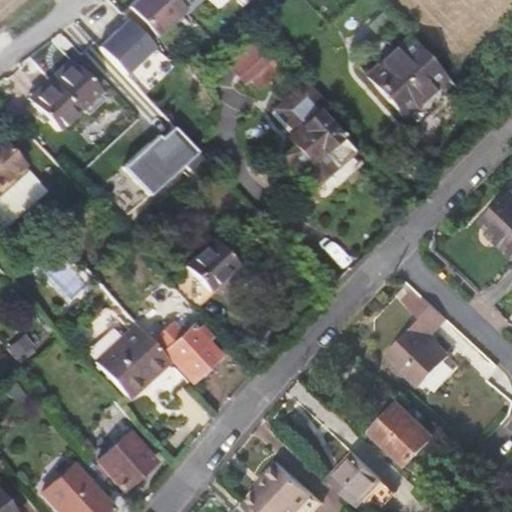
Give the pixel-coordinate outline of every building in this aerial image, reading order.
[(183,10),(173,0),(131,0),(119,11),(125,17),(147,42),(183,10)] [(198,0),(173,0),(183,10),(185,12),(198,0)] [(147,42),(125,17),(95,44),(123,76),(153,49),(147,42)] [(268,58),(278,50),(255,23),(220,53),(242,80),(268,58)] [(405,36),(362,74),(408,126),(452,88),(405,36)] [(279,71),(268,58),(242,80),(253,93),(279,71)] [(68,62),(50,79),(77,107),(95,91),(68,62)] [(53,129),(77,107),(50,79),(27,102),(53,129)] [(330,108),(306,81),(277,106),(290,120),(286,122),(295,132),(287,139),(294,148),(281,158),(309,190),(351,154),(319,117),(330,108)] [(6,148),(0,152),(0,174),(12,188),(28,173),(6,148)] [(10,190),(12,188),(0,174),(0,193),(7,187),(10,190)] [(511,196),(507,192),(479,222),(511,252),(511,196)] [(271,235),(263,228),(256,234),(263,242),(271,235)] [(214,241),(210,245),(232,268),(236,265),(214,241)] [(210,245),(168,283),(187,303),(190,307),(194,312),(213,295),(209,291),(232,268),(210,245)] [(180,313),(190,307),(187,303),(168,283),(165,280),(157,288),(180,313)] [(424,338),(441,319),(409,288),(396,301),(414,319),(380,356),(414,388),(443,357),(424,338)] [(162,350),(194,386),(206,375),(202,369),(218,354),(200,335),(205,331),(199,326),(195,329),(191,325),(162,350)] [(168,389),(182,376),(146,336),(105,374),(137,411),(160,389),(164,393),(168,389)] [(182,407),(198,394),(182,376),(168,389),(182,407)] [(433,438),(397,405),(373,432),(408,465),(433,438)] [(97,461),(122,490),(154,463),(130,433),(97,461)] [(269,476),(246,502),(256,511),(289,511),(311,488),(279,459),(266,474),(269,476)] [(346,461),(320,487),(346,511),(372,485),(346,461)] [(114,511),(126,511),(132,507),(116,488),(104,498),(73,463),(41,491),(59,511),(109,511),(112,510),(114,511)] [(355,511),(377,489),(372,485),(346,511),(355,511)] [(312,511),(324,500),(311,488),(289,511),(312,511)] [(486,488),(475,499),(483,506),(493,494),(486,488)] [(10,511),(0,497),(0,511),(10,511)]
